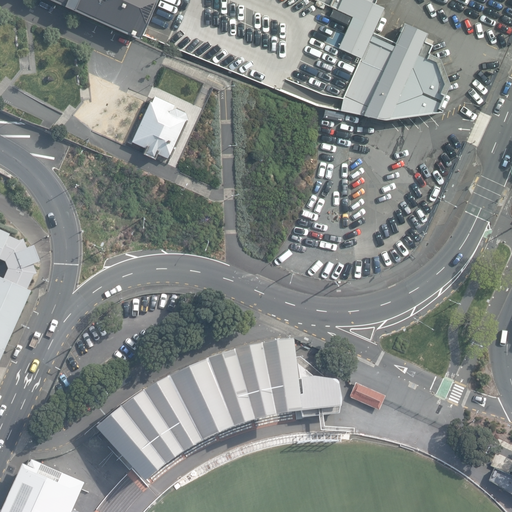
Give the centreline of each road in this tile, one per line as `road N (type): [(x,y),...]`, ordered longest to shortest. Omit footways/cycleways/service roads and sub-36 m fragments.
road 1 (primary): [(306,308),(350,313),(423,286),(466,239),(511,131)]
road 2 (primary): [(52,316),(116,278),(158,268),(306,308)]
road 3 (unknown): [(50,439),(58,385),(99,338),(133,323),(170,320),(195,325),(218,347)]
road 4 (trunk): [(306,308),(333,335),(511,412)]
road 5 (trunk): [(52,316),(68,264),(66,236),(37,176),(0,149)]
road 6 (trunk): [(0,431),(52,316)]
